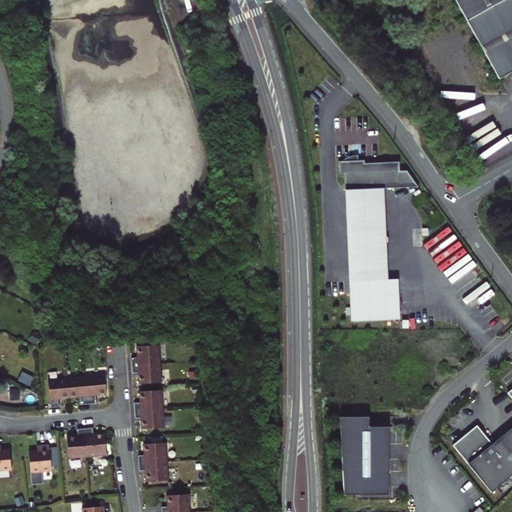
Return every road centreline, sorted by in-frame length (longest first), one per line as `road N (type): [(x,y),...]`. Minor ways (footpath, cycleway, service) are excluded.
road 1 (residential): [(289,0),(451,201)]
road 2 (secondary): [(232,0),(292,193)]
road 3 (secondary): [(292,193),(279,90),(250,0)]
road 4 (secondary): [(292,193),(299,353)]
road 5 (secondary): [(312,511),(299,353)]
road 6 (secondary): [(299,353),(290,511)]
road 7 (residential): [(0,422),(122,415)]
